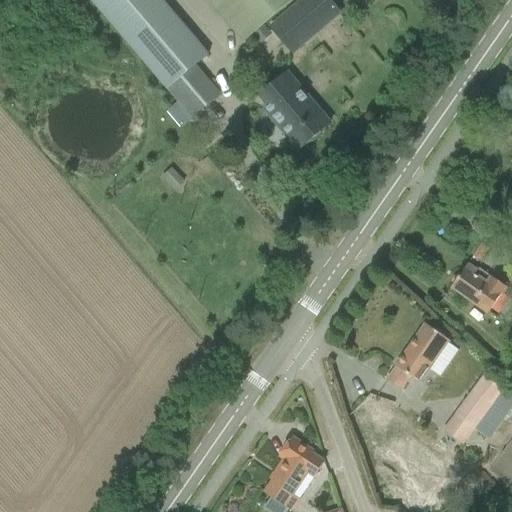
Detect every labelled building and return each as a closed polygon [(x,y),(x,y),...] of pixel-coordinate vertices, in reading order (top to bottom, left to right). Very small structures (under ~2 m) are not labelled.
[(90,0),(166,90),(175,100),(191,119),(205,108),(219,96),(202,76),(194,67),(208,56),(159,0),(90,0)] [(205,0),(243,44),(294,0),(205,0)] [(306,0),(270,31),(290,54),(338,13),(326,0),(306,0)] [(269,116),(282,131),(286,127),(303,147),(308,143),(313,143),(320,137),(320,133),(329,125),(287,74),(260,96),(274,113),(269,116)] [(171,170),(162,179),(174,192),(183,183),(171,170)] [(481,245),(473,257),(481,263),(489,251),(481,245)] [(451,288),(468,300),(488,314),(506,288),(478,269),(476,272),(467,266),(451,288)] [(387,382),(400,391),(409,378),(418,384),(448,341),(425,326),(387,382)] [(482,377),(453,415),(474,431),(483,418),(503,391),(482,377)] [(366,452),(406,483),(425,458),(386,427),(366,452)] [(270,498),(263,508),(268,511),(284,511),(287,509),(290,511),(291,511),(299,501),(291,496),(306,473),(314,478),(324,463),(312,455),(313,453),(291,439),(279,457),(284,461),(276,472),(279,474),(265,495),(270,498)]
